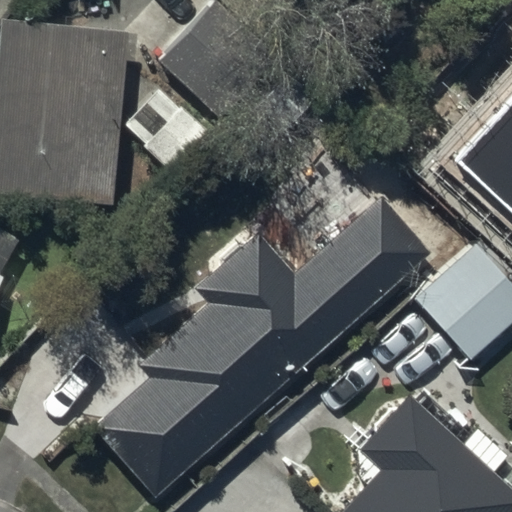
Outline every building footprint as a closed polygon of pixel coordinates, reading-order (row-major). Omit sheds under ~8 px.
[(0,183),(106,193),(123,17),(0,5),(0,183)] [(511,5),(489,31),(511,51),(511,5)] [(199,16),(154,63),(215,122),(260,75),(199,16)] [(205,125),(156,80),(122,116),(141,134),(138,138),(168,165),(205,125)] [(154,493),(424,245),(374,190),(292,266),(256,226),(195,282),(206,294),(136,358),(149,372),(92,425),(154,493)] [(511,279),(474,234),(410,288),(463,350),(511,308),(511,279)] [(498,511),(511,497),(511,488),(404,390),(355,443),(375,461),(328,511),(498,511)]
